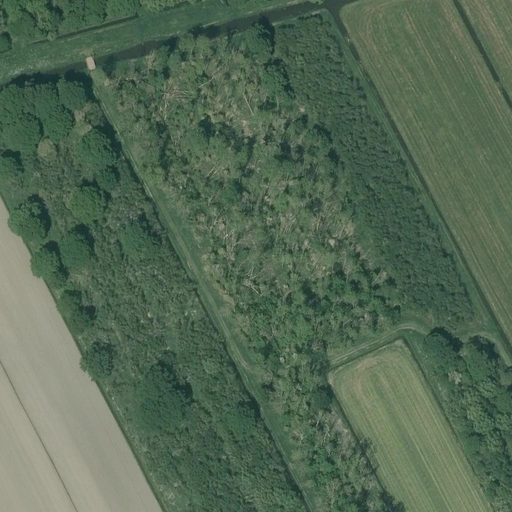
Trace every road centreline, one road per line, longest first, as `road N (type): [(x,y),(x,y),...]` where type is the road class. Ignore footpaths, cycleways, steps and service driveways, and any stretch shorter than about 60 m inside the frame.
road 1 (track): [(511,363),(327,15),(93,78),(82,49)]
road 2 (track): [(319,511),(93,78),(0,104)]
road 3 (track): [(495,332),(439,348),(406,329),(313,373),(261,379),(246,371)]
road 4 (track): [(221,12),(82,49)]
